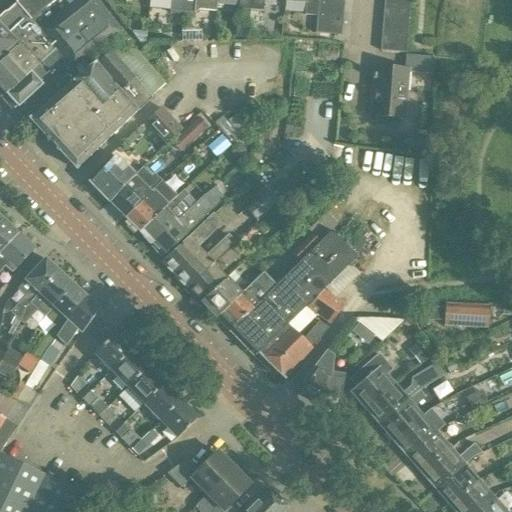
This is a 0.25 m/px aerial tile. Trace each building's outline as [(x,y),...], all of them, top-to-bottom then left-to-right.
[(0,16),(0,89),(5,95),(17,108),(43,85),(30,73),(57,49),(73,70),(121,31),(96,0),(76,0),(69,5),(40,29),(26,14),(18,22),(7,11),(4,13),(0,16)] [(40,29),(69,5),(64,0),(19,0),(15,3),(7,11),(18,22),(26,14),(40,29)] [(170,0),(169,11),(182,12),(183,0),(170,0)] [(183,0),(182,12),(195,13),(199,9),(216,11),(216,0),(183,0)] [(237,0),(237,9),(249,10),(250,0),(237,0)] [(263,0),(271,0),(284,1),(284,0),(250,0),(249,10),(262,12),(263,0)] [(284,0),(284,1),(305,3),(304,15),(316,17),(317,10),(317,0),(284,0)] [(344,0),(340,0),(317,0),(317,10),(343,12),(344,0)] [(408,18),(409,6),(383,3),(382,15),(408,18)] [(316,17),(316,22),(341,24),(343,12),(317,10),(316,17)] [(382,15),(381,27),(407,30),(408,18),(382,15)] [(341,24),(316,22),(315,34),(333,36),(333,37),(336,38),(336,36),(340,36),(341,24)] [(406,42),(407,30),(381,27),(380,39),(406,42)] [(183,37),(184,49),(202,48),(202,36),(183,37)] [(379,51),(405,54),(406,42),(380,39),(379,51)] [(337,137),(341,47),(292,45),(288,135),(337,137)] [(409,73),(431,75),(432,58),(405,56),(404,72),(392,71),(392,68),(374,67),(370,117),(375,117),(374,127),(399,129),(400,119),(405,120),(409,73)] [(262,107),(265,121),(284,117),(281,103),(262,107)] [(145,122),(166,144),(180,130),(160,108),(145,122)] [(199,117),(179,137),(172,142),(181,152),(208,127),(199,117)] [(230,145),(220,135),(213,141),(207,147),(217,158),(230,145)] [(269,163),(278,173),(293,159),(285,150),(269,163)] [(96,190),(107,202),(134,176),(115,157),(88,182),(96,190)] [(305,165),(313,175),(322,167),(314,157),(305,165)] [(107,202),(123,218),(162,181),(154,173),(151,176),(142,168),(134,176),(107,202)] [(322,168),(317,172),(323,180),(328,175),(322,168)] [(162,181),(123,218),(138,233),(177,197),(162,181)] [(189,208),(150,245),(162,258),(226,197),(216,186),(203,196),(189,208)] [(330,188),(311,203),(307,207),(313,214),(317,211),(322,216),(340,201),(330,188)] [(150,245),(189,208),(182,201),(187,196),(183,190),(177,197),(138,233),(150,245)] [(277,203),(266,191),(245,209),(255,221),(277,203)] [(174,275),(200,251),(196,248),(221,224),(213,215),(187,239),(162,262),(174,275)] [(300,262),(330,232),(337,226),(328,217),(326,215),(308,231),(311,234),(291,254),(300,262)] [(0,252),(18,234),(2,220),(0,221),(0,252)] [(375,239),(362,226),(344,245),(361,262),(370,252),(366,248),(375,239)] [(231,328),(257,355),(286,326),(286,327),(307,309),(305,308),(323,291),(356,258),(330,232),(300,262),(275,287),(245,317),(243,315),(231,328)] [(0,272),(3,268),(11,275),(34,249),(18,234),(0,252),(0,272)] [(187,288),(230,248),(236,242),(229,235),(205,257),(200,251),(174,275),(187,288)] [(200,302),(225,279),(221,274),(238,257),(230,248),(187,288),(200,302)] [(11,336),(19,322),(26,306),(58,272),(44,259),(16,289),(24,297),(9,312),(14,317),(10,325),(12,326),(8,334),(11,336)] [(234,271),(225,279),(200,302),(216,319),(219,316),(249,286),(234,271)] [(72,285),(58,272),(26,306),(19,322),(23,325),(37,311),(43,317),(52,307),(51,306),(72,285)] [(249,286),(219,316),(231,328),(243,315),(245,317),(275,287),(263,273),(249,286)] [(85,297),(72,285),(51,306),(52,307),(43,317),(52,325),(44,334),(29,357),(39,363),(39,362),(40,362),(41,361),(50,347),(55,338),(59,331),(69,318),(79,303),(85,297)] [(305,308),(307,309),(330,325),(344,306),(324,292),(323,291),(305,308)] [(55,338),(65,347),(77,330),(81,334),(99,310),(85,297),(79,303),(69,318),(59,331),(55,338)] [(489,306),(445,303),(443,326),(488,329),(489,306)] [(351,332),(373,351),(404,321),(352,319),(358,324),(351,332)] [(286,326),(257,355),(284,381),(285,380),(284,379),(312,351),(320,341),(319,340),(328,328),(319,321),(302,341),(286,327),(286,326)] [(408,322),(398,329),(405,339),(415,333),(408,322)] [(114,333),(93,354),(110,372),(131,351),(114,333)] [(50,347),(41,361),(49,366),(58,352),(50,347)] [(147,367),(131,351),(110,372),(126,388),(147,367)] [(307,386),(302,393),(318,406),(325,398),(325,397),(339,399),(342,379),(330,378),(331,377),(329,375),(331,358),(326,354),(304,383),(307,386)] [(351,377),(348,380),(351,383),(356,388),(351,392),(350,393),(351,394),(365,409),(394,384),(398,380),(391,372),(392,370),(378,354),(351,377)] [(444,365),(448,373),(459,368),(455,360),(444,365)] [(0,362),(0,374),(9,380),(15,369),(0,362)] [(394,384),(365,409),(379,425),(408,400),(419,391),(443,376),(435,364),(411,378),(410,388),(402,394),(394,384)] [(126,388),(143,405),(164,384),(147,367),(126,388)] [(25,384),(20,381),(11,396),(16,399),(25,384)] [(84,384),(75,393),(78,395),(81,399),(90,391),(86,387),(84,384)] [(143,405),(159,422),(181,401),(164,384),(143,405)] [(90,391),(81,399),(87,406),(96,398),(90,391)] [(408,400),(379,425),(393,441),(422,416),(414,408),(425,398),(419,391),(408,400)] [(446,413),(466,409),(464,398),(444,402),(446,413)] [(181,401),(159,422),(176,439),(197,418),(181,401)] [(422,416),(393,441),(407,457),(436,432),(444,426),(430,409),(422,416)] [(108,427),(114,433),(123,425),(117,418),(108,427)] [(5,420),(0,427),(0,450),(16,426),(5,420)] [(129,431),(123,425),(114,433),(120,440),(129,431)] [(436,432),(407,457),(421,474),(450,449),(436,432)] [(146,448),(139,441),(131,450),(137,456),(146,448)] [(450,449),(421,474),(435,490),(464,465),(469,460),(482,453),(473,444),(457,457),(450,449)] [(206,495),(233,469),(217,452),(197,471),(186,460),(166,474),(180,489),(190,479),(206,495)] [(0,511),(85,511),(92,498),(0,453),(0,511)] [(464,465),(435,490),(449,506),(478,481),(464,465)] [(237,511),(230,505),(250,485),(233,469),(206,495),(195,507),(196,507),(195,508),(199,511),(237,511)] [(478,481),(449,506),(454,511),(474,511),(492,497),(487,491),(478,481)] [(246,511),(265,511),(278,499),(268,489),(246,511)] [(492,497),(474,511),(505,511),(497,503),(492,497)] [(285,511),(289,509),(278,499),(265,511),(285,511)]
